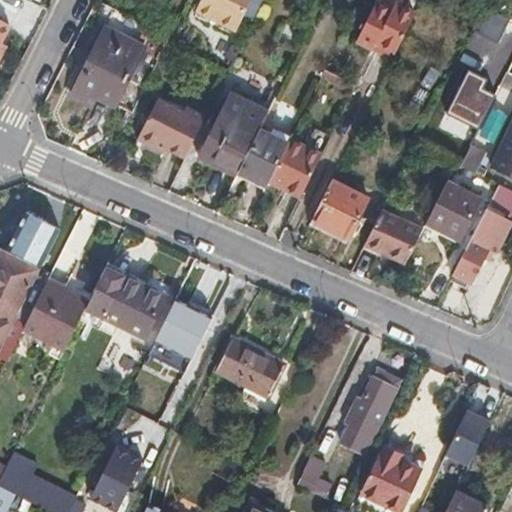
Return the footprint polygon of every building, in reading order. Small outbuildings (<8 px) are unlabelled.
[(387,0),(380,0),(379,3),(393,10),(397,4),(387,0)] [(0,20),(5,24),(12,10),(0,3),(0,20)] [(379,45),(397,53),(416,14),(397,4),(393,10),(379,3),(359,42),(376,50),(379,45)] [(181,46),(176,57),(214,76),(219,65),(238,27),(220,18),(218,23),(198,13),(181,46)] [(97,94),(133,113),(158,64),(170,40),(152,31),(143,48),(106,29),(73,95),(92,105),(97,94)] [(376,50),(394,59),(397,53),(379,45),(376,50)] [(449,112),(480,128),(498,94),(485,88),(490,79),(471,68),(449,112)] [(215,158),(239,171),(264,120),(268,111),(232,93),(200,158),(212,164),(215,158)] [(168,147),(187,158),(206,118),(187,108),(185,112),(160,100),(140,139),(165,152),(168,147)] [(291,126),(297,110),(276,101),(270,117),(291,126)] [(239,171),(267,186),(270,181),(293,134),(264,120),(239,171)] [(293,134),(270,181),(284,188),(286,184),(304,193),(336,131),(319,124),(311,141),(294,133),(293,134)] [(511,127),(493,167),(511,175),(511,127)] [(212,164),(236,176),(239,171),(215,158),(212,164)] [(333,180),(312,221),(350,239),(370,199),(333,180)] [(448,181),(427,221),(460,238),(481,198),(448,181)] [(286,184),(284,188),(302,197),(304,193),(286,184)] [(511,213),(511,189),(501,184),(491,203),(511,213)] [(395,185),(367,243),(397,259),(407,238),(388,228),(407,191),(395,185)] [(488,209),(453,275),(456,276),(454,281),(467,288),(469,283),(472,284),(491,248),(495,251),(510,221),(488,209)] [(45,285),(47,281),(36,275),(39,269),(0,250),(0,357),(7,361),(23,328),(45,285)] [(125,277),(105,267),(85,306),(84,309),(103,319),(104,317),(125,277)] [(165,296),(125,277),(104,317),(145,336),(165,296)] [(85,306),(45,285),(23,328),(64,349),(84,309),(85,306)] [(214,319),(176,299),(155,341),(194,360),(214,319)] [(283,404),(301,366),(286,359),(283,364),(232,339),(216,371),(283,404)] [(386,411),(397,388),(374,377),(363,399),(358,397),(345,423),(350,425),(342,444),(365,455),(374,436),(372,435),(385,410),(386,411)] [(467,409),(446,454),(469,464),(490,420),(467,409)] [(374,436),(386,411),(385,410),(372,435),(374,436)] [(143,460),(105,441),(91,468),(103,474),(90,498),(117,511),(143,460)] [(381,453),(361,493),(401,511),(402,511),(421,472),(381,453)] [(326,462),(311,455),(297,485),(325,498),(332,485),(318,479),(326,462)] [(0,477),(0,487),(15,495),(49,511),(69,511),(75,499),(54,489),(50,496),(3,472),(0,477)] [(0,506),(8,510),(15,495),(0,487),(0,506)] [(487,511),(489,509),(456,493),(446,511),(487,511)] [(267,511),(249,503),(244,511),(267,511)]
